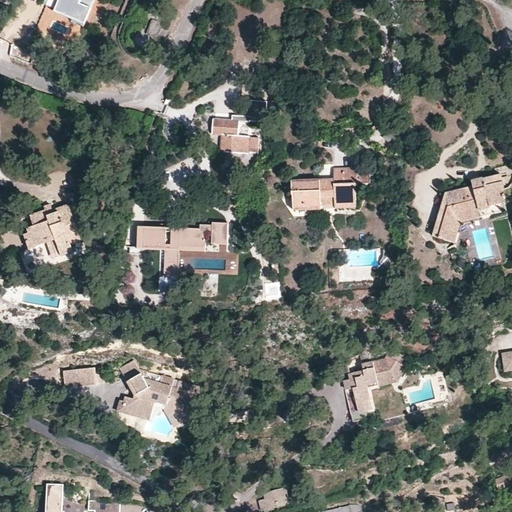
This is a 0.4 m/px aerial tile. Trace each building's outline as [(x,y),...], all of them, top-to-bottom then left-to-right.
[(86,19),(93,0),(52,0),(50,5),(86,19)] [(160,50),(168,31),(173,20),(174,14),(173,8),(171,4),(168,0),(133,0),(130,6),(119,32),(118,37),(119,41),(120,47),(122,51),(127,55),(131,57),(135,59),(141,60),(146,59),(152,57),(155,55),(160,50)] [(249,121),(265,122),(266,100),(250,99),(249,121)] [(240,121),(213,120),(212,134),(222,135),(221,151),(249,153),(249,147),(259,148),(259,138),(251,137),(251,136),(239,135),(240,121)] [(335,204),(335,207),(356,207),(356,184),(370,183),(370,167),(334,169),(335,179),(292,181),(293,195),(294,195),(295,209),(321,208),(321,205),(335,204)] [(447,193),(434,236),(455,242),(462,222),(507,211),(502,190),(506,189),(502,174),(473,181),(474,186),(447,193)] [(48,214),(45,209),(30,215),(33,225),(27,228),(28,233),(24,235),(29,250),(56,240),(61,255),(73,251),(71,245),(81,241),(68,206),(51,211),(52,214),(48,214)] [(199,230),(143,228),(142,248),(164,249),(163,274),(177,274),(178,249),(203,250),(204,234),(214,235),(214,241),(229,242),(229,224),(200,223),(199,230)] [(388,258),(383,256),(377,268),(382,271),(388,258)] [(389,352),(387,356),(400,362),(405,352),(389,352)] [(511,352),(502,354),(504,371),(511,369),(511,352)] [(354,377),(350,378),(344,380),(346,390),(353,388),(356,405),(356,411),(351,415),(354,421),(370,417),(367,401),(370,400),(368,387),(379,384),(377,378),(390,375),(392,381),(397,380),(406,366),(400,362),(387,356),(385,359),(362,364),(363,370),(353,372),(354,377)] [(146,378),(147,372),(138,370),(132,361),(120,368),(134,395),(133,399),(125,396),(123,401),(119,400),(116,411),(149,419),(152,405),(154,402),(167,404),(169,398),(172,399),(172,401),(178,413),(188,408),(196,403),(194,398),(201,393),(198,385),(179,380),(177,387),(172,386),(174,379),(161,376),(159,382),(146,378)] [(93,367),(62,370),(64,387),(95,383),(93,367)] [(161,376),(147,372),(146,378),(159,382),(161,376)] [(377,378),(379,384),(392,381),(390,375),(377,378)] [(286,381),(271,385),(274,400),(290,396),(286,381)] [(423,407),(442,403),(441,396),(434,398),(422,402),(423,407)] [(154,402),(152,405),(164,408),(174,426),(192,416),(188,408),(178,413),(172,401),(172,399),(169,398),(167,404),(154,402)] [(64,511),(65,483),(49,483),(48,511),(120,511),(121,484),(89,483),(88,511),(97,511),(96,511),(64,511)] [(264,492),(265,499),(268,509),(289,503),(285,486),(264,492)] [(74,503),(64,497),(64,511),(96,511),(97,511),(88,511),(88,510),(82,510),(81,503),(74,503)] [(268,509),(265,499),(259,501),(261,511),(268,509)]
